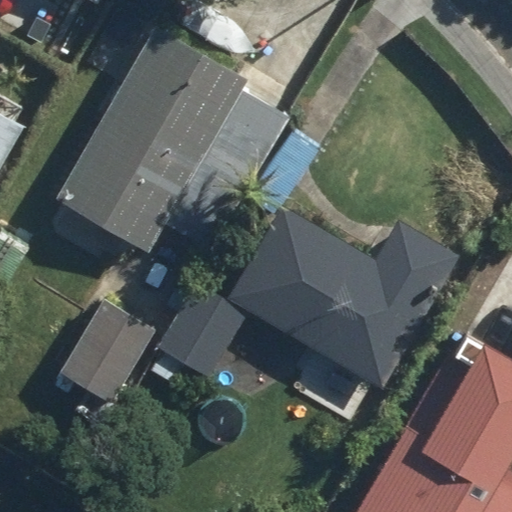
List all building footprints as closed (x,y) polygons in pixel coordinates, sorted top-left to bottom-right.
[(26,0),(54,15),(62,0),(26,0)] [(127,0),(154,12),(159,0),(127,0)] [(52,187),(75,200),(67,212),(184,282),(283,115),(240,89),(246,80),(149,23),(52,187)] [(0,158),(18,127),(11,123),(21,105),(0,92),(0,158)] [(391,215),(366,258),(274,204),(221,296),(242,309),(377,387),(430,295),(455,252),(391,215)] [(0,288),(22,250),(0,237),(0,288)] [(221,296),(192,280),(150,351),(201,380),(242,309),(221,296)] [(151,330),(98,297),(51,374),(104,407),(151,330)] [(511,363),(471,339),(456,365),(439,355),(344,511),(511,511),(511,470),(499,463),(511,440),(511,363)]
